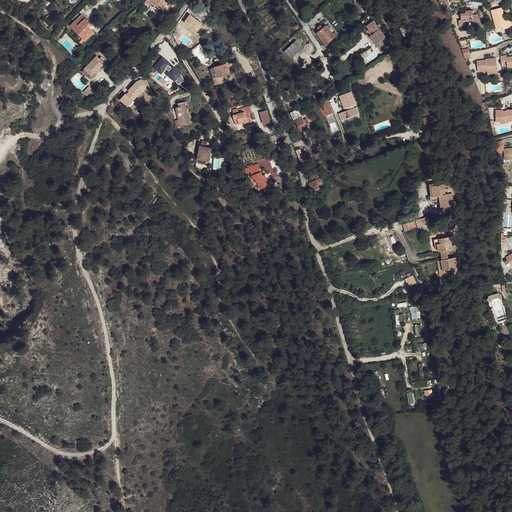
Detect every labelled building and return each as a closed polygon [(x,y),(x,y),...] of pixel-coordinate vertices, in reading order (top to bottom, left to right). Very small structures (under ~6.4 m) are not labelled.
[(154,0),(152,3),(161,8),(165,0),(154,0)] [(501,8),(491,10),(493,21),(494,20),(497,30),(507,28),(507,31),(511,30),(509,19),(504,20),(501,8)] [(474,11),(467,11),(466,14),(462,13),(461,20),(459,20),(458,24),(462,25),(463,23),(467,23),(467,21),(473,21),(476,29),(482,27),(478,16),(473,15),(474,11)] [(85,15),(73,27),(85,39),(93,31),(91,28),(88,26),(91,23),(85,15)] [(369,26),(374,33),(380,29),(375,21),(369,26)] [(327,25),(318,33),(327,44),(336,36),(327,25)] [(404,26),(401,28),(406,36),(409,34),(404,26)] [(380,29),(374,33),(371,36),(375,42),(376,41),(379,47),(385,43),(383,39),(386,36),(380,29)] [(93,31),(85,39),(88,42),(97,34),(93,31)] [(297,40),(285,51),(292,58),(303,46),(297,40)] [(462,49),(464,59),(471,58),(470,48),(462,49)] [(152,67),(161,75),(164,72),(179,86),(186,78),(162,56),(152,67)] [(98,57),(86,68),(91,73),(94,70),(97,72),(103,65),(100,62),(101,60),(98,57)] [(497,58),(486,59),(486,61),(487,71),(488,74),(498,72),(497,58)] [(487,71),(486,61),(476,61),(478,72),(487,71)] [(226,64),(210,70),(213,78),(224,74),(229,73),(226,64)] [(91,82),(96,78),(91,73),(89,75),(85,71),(82,73),(91,82)] [(224,74),(213,78),(216,88),(226,84),(225,82),(227,81),(224,74)] [(89,86),(82,92),(86,96),(93,90),(89,86)] [(351,93),(339,97),(344,112),(339,114),(341,121),(359,114),(351,93)] [(317,105),(325,118),(333,114),(328,104),(326,99),(317,105)] [(177,122),(178,129),(193,126),(188,103),(179,105),(180,109),(177,109),(181,121),(177,122)] [(241,111),(233,114),(235,124),(244,121),(245,123),(252,121),(250,113),(252,113),(250,105),(240,109),(241,111)] [(300,109),(292,113),(302,131),(309,128),(300,109)] [(511,109),(497,109),(496,120),(501,120),(501,122),(506,122),(507,120),(511,119),(511,109)] [(263,125),(270,122),(266,110),(259,112),(263,125)] [(434,116),(425,119),(429,131),(439,127),(434,116)] [(502,142),(494,144),(496,153),(503,152),(504,160),(511,159),(511,148),(503,150),(502,142)] [(212,148),(200,146),(197,159),(209,162),(212,148)] [(301,149),(296,151),(301,162),(305,161),(301,149)] [(256,164),(246,167),(247,170),(252,169),(255,177),(257,176),(261,188),(270,184),(267,176),(265,177),(264,174),(261,166),(257,168),(256,164)] [(333,180),(329,177),(319,182),(322,189),(326,187),(324,181),(330,180),(330,181),(333,180)] [(322,190),(322,189),(319,182),(311,184),(310,189),(312,194),(322,190)] [(453,183),(438,186),(438,196),(440,197),(442,208),(440,208),(442,216),(450,215),(449,207),(457,206),(453,183)] [(316,201),(311,203),(317,225),(323,223),(316,201)] [(418,228),(428,225),(426,218),(416,220),(418,228)] [(413,224),(404,226),(405,232),(415,229),(413,224)] [(434,241),(436,248),(436,250),(440,250),(440,253),(442,253),(444,261),(442,262),(444,272),(460,269),(458,259),(450,259),(449,252),(456,250),(454,238),(437,240),(434,241)] [(491,298),(489,303),(492,304),(493,302),(501,300),(504,301),(505,298),(500,296),(491,298)] [(411,319),(420,319),(419,303),(410,304),(411,319)]
